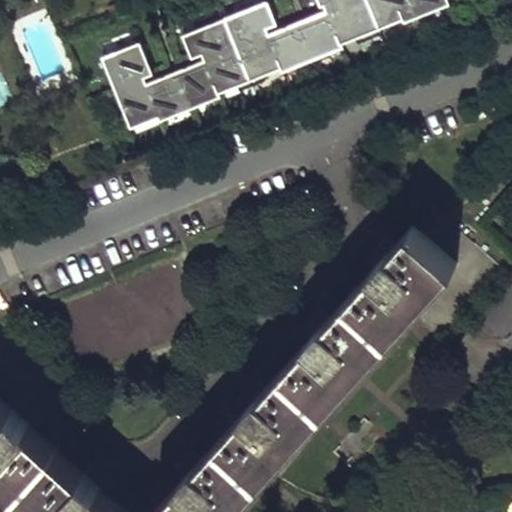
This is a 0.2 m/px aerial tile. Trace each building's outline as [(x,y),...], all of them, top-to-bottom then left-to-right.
[(451,2),(450,0),(319,0),(322,5),(325,3),(332,1),(335,6),(327,9),(270,33),(255,39),(253,33),(268,27),(278,22),(268,0),(267,0),(184,35),(193,58),(204,54),(219,47),(221,53),(206,59),(149,83),(144,85),(142,79),(146,77),(155,73),(142,42),(104,57),(133,128),(160,117),(162,121),(223,96),(221,92),(239,85),(242,90),(267,80),(265,74),(282,67),(284,71),(345,45),(343,42),(357,36),(360,42),(384,32),(381,26),(404,17),(405,21),(438,7),(451,2)] [(327,9),(335,6),(332,1),(325,3),(327,9)] [(268,27),(253,33),(255,39),(270,33),(268,27)] [(206,59),(221,53),(219,47),(204,54),(206,59)] [(236,511),(272,473),(328,411),(460,263),(416,222),(158,509),(162,511),(132,511),(0,392),(0,472),(44,511),(236,511)] [(511,377),(511,284),(453,351),(499,393),(511,377)]
